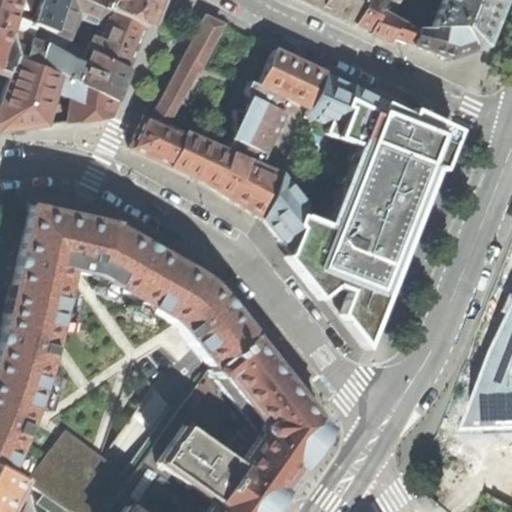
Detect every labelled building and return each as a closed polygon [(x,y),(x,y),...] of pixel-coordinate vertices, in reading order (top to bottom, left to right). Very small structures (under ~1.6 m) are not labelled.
[(0,0),(0,73),(8,76),(14,58),(15,54),(9,33),(14,17),(18,0),(0,0)] [(39,0),(31,24),(51,32),(52,31),(62,0),(39,0)] [(135,48),(142,29),(140,30),(106,13),(106,11),(82,0),(62,0),(52,31),(68,40),(80,13),(102,22),(90,51),(127,68),(135,48)] [(107,0),(111,2),(107,9),(142,26),(142,29),(152,0),(107,0)] [(301,0),(351,24),(362,0),(364,0),(378,8),(383,0),(301,0)] [(387,37),(408,45),(415,28),(403,22),(389,15),(378,8),(364,0),(362,0),(351,24),(387,37)] [(383,0),(378,8),(389,15),(399,0),(383,0)] [(491,21),(499,0),(440,0),(430,27),(456,28),(468,44),(470,49),(482,45),(491,21)] [(17,59),(34,66),(43,46),(31,40),(24,37),(28,23),(14,17),(9,33),(15,54),(14,58),(17,59)] [(204,17),(179,63),(194,72),(196,73),(221,25),(204,17)] [(429,52),(445,58),(470,49),(468,44),(456,28),(430,27),(415,28),(408,45),(429,52)] [(119,89),(127,68),(90,51),(82,71),(43,46),(34,66),(56,76),(57,75),(75,83),(77,82),(114,99),(114,102),(119,89)] [(199,181),(257,218),(276,174),(261,168),(285,115),(271,109),(276,96),(304,108),(320,72),(289,58),(271,49),(255,85),(246,81),(242,88),(243,91),(244,95),(246,98),(241,109),(230,110),(233,155),(214,147),(182,133),(167,167),(199,181)] [(0,130),(44,125),(49,103),(52,94),(56,76),(34,66),(17,59),(10,77),(8,76),(0,96),(0,130)] [(127,148),(167,167),(182,133),(182,132),(171,127),(164,124),(179,97),(191,77),(194,72),(179,63),(150,118),(142,115),(127,148)] [(52,94),(68,101),(71,82),(56,76),(52,94)] [(65,123),(108,117),(114,102),(71,82),(68,101),(67,108),(65,123)] [(188,122),(189,124),(198,128),(200,128),(203,119),(203,117),(194,113),(193,113),(188,122)] [(348,332),(364,351),(365,350),(366,350),(392,329),(378,311),(360,289),(397,215),(406,219),(408,211),(403,209),(410,188),(364,167),(348,205),(305,185),(305,186),(295,181),(290,190),(279,185),(282,175),(278,173),(278,175),(276,174),(257,218),(348,332)] [(61,283),(68,285),(71,271),(88,275),(159,316),(168,323),(209,366),(247,337),(225,310),(202,282),(140,246),(97,220),(66,209),(48,208),(24,209),(17,237),(2,235),(0,242),(0,282),(7,284),(0,316),(0,470),(18,479),(26,482),(67,511),(104,511),(172,414),(179,403),(181,400),(162,388),(145,413),(140,410),(114,449),(118,452),(100,476),(60,447),(19,428),(27,408),(45,347),(61,283)] [(84,289),(88,275),(71,271),(68,285),(84,289)] [(68,353),(84,289),(68,285),(61,283),(45,347),(68,353)] [(511,299),(454,431),(511,428),(511,299)] [(319,428),(247,337),(209,366),(204,370),(255,435),(292,467),(319,428)] [(49,415),(68,353),(45,347),(27,408),(49,415)] [(179,403),(172,414),(183,422),(191,411),(179,403)] [(260,511),(288,473),(292,467),(255,435),(237,464),(180,427),(154,462),(206,503),(199,511),(260,511)] [(0,511),(9,511),(18,494),(13,491),(18,479),(0,470),(0,511)]
